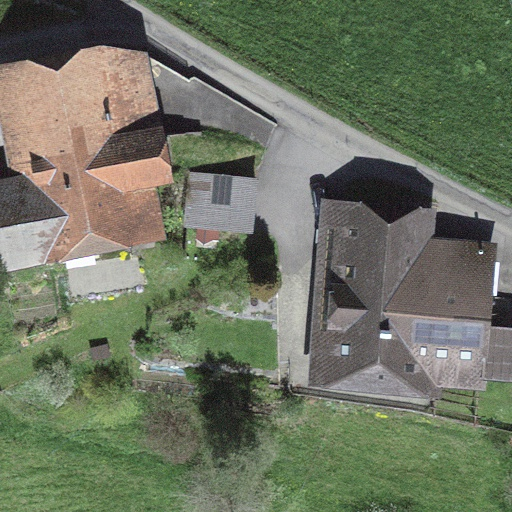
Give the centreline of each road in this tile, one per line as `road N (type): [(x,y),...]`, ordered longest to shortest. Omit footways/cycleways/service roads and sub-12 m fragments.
road 1 (track): [(101,0),(511,224)]
road 2 (track): [(303,114),(289,221),(246,254),(0,372)]
